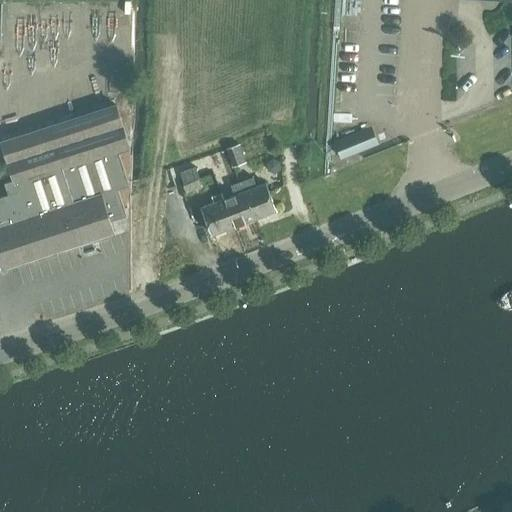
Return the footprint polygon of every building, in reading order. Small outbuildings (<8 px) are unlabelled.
[(5,181),(11,198),(0,201),(0,256),(3,268),(85,241),(86,244),(94,242),(93,239),(114,232),(108,215),(126,210),(117,183),(128,179),(118,146),(129,143),(117,105),(3,142),(15,178),(5,181)] [(367,128),(335,141),(342,158),(374,145),(367,128)] [(240,144),(229,148),(236,166),(247,162),(240,144)] [(273,159),(267,163),(268,171),(275,174),(281,169),(280,162),(273,159)] [(196,167),(181,172),(185,184),(200,178),(196,167)] [(254,176),(242,181),(255,218),(276,210),(266,182),(257,186),(254,176)] [(235,194),(224,198),(234,226),(255,218),(242,181),(232,185),(235,194)] [(224,198),(222,193),(214,196),(216,201),(203,206),(213,233),(234,226),(224,198)]
